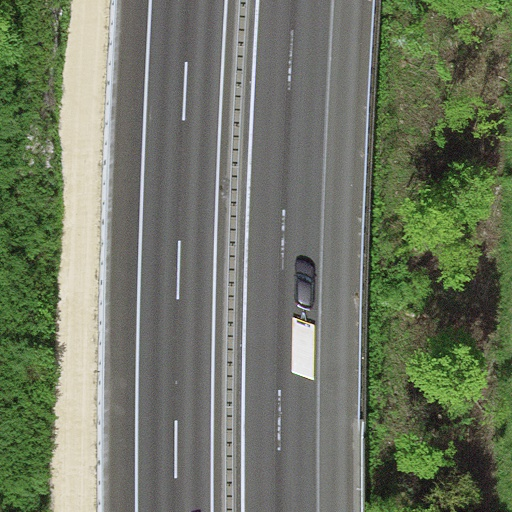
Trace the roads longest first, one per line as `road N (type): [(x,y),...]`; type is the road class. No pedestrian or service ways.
road 1 (track): [(83,511),(85,78),(93,0)]
road 2 (motorway): [(189,0),(175,511)]
road 3 (motorway): [(291,511),(304,0)]
